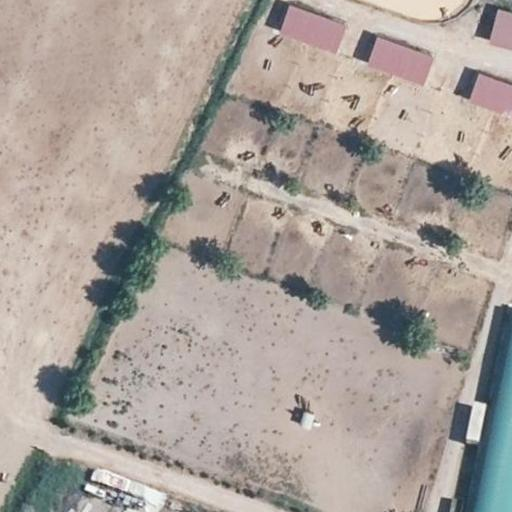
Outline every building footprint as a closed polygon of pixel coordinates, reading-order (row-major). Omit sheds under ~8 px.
[(333,48),(344,20),(292,0),(284,0),(275,25),(333,48)] [(511,11),(495,9),(493,20),(511,23),(511,11)] [(423,79),(432,50),(373,30),(363,58),(423,79)] [(511,113),(511,80),(475,66),(464,95),(511,113)] [(511,511),(511,307),(493,408),(469,404),(463,441),(482,444),(470,511),(511,511)]
